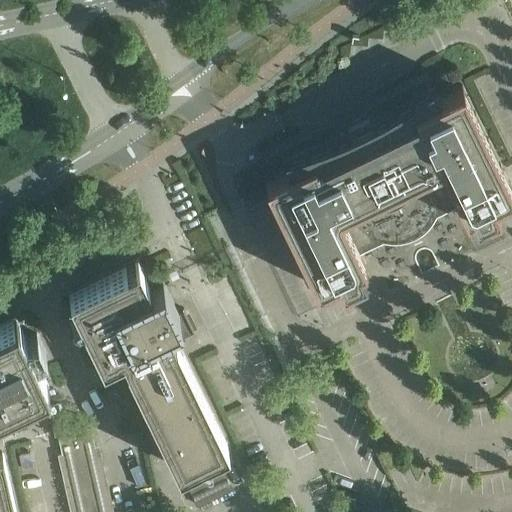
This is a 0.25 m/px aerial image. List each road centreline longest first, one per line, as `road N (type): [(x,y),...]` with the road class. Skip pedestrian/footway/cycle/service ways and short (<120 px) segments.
road 1 (tertiary): [(0,200),(117,133),(298,0)]
road 2 (tertiary): [(122,0),(0,27)]
